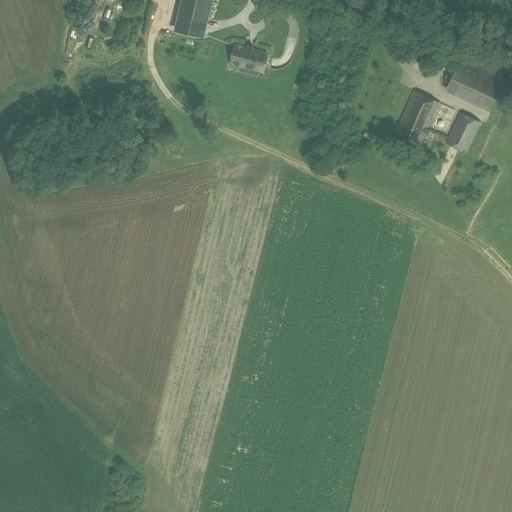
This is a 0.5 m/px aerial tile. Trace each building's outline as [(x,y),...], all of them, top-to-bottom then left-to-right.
[(203,38),(213,0),(179,0),(172,31),(203,38)] [(262,74),(268,51),(236,42),(230,65),(241,68),(240,71),(259,76),(260,73),(262,74)] [(301,56),(303,46),(296,44),(293,54),(301,56)] [(507,74),(463,54),(447,89),(490,110),(507,74)] [(428,128),(440,103),(414,91),(396,133),(421,144),(425,136),(426,137),(429,129),(428,128)] [(461,112),(446,143),(467,153),(481,122),(461,112)]
